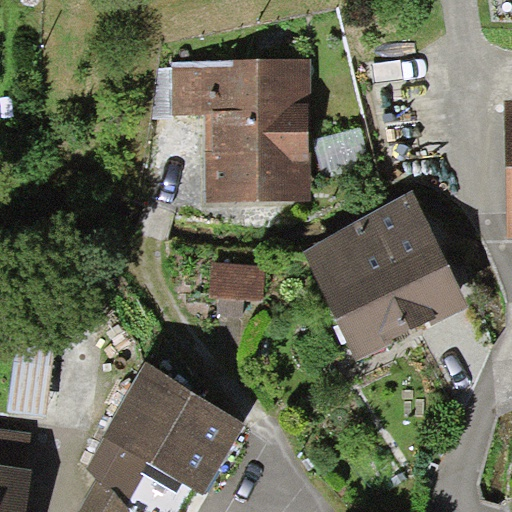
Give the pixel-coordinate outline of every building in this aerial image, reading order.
[(206,206),(311,204),(308,70),(226,72),(226,58),(173,60),(174,114),(204,114),(206,206)] [(413,203),(305,256),(359,364),(467,311),(413,203)] [(266,269),(213,266),(211,301),(264,304),(266,269)] [(54,399),(61,341),(27,338),(21,395),(54,399)] [(100,480),(133,500),(133,511),(187,511),(196,497),(204,502),(247,429),(148,370),(105,442),(87,472),(100,480)] [(16,511),(24,458),(0,454),(0,511),(16,511)] [(133,511),(133,500),(100,480),(80,511),(133,511)]
